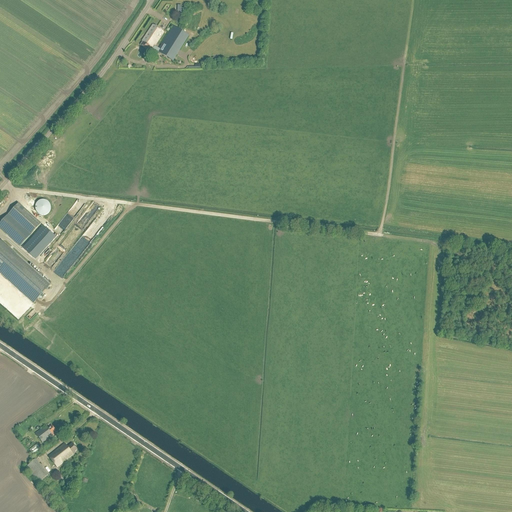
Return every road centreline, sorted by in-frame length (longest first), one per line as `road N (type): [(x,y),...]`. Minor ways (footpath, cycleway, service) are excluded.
road 1 (tertiary): [(244,511),(0,345)]
road 2 (unclassified): [(0,188),(101,73),(152,0)]
